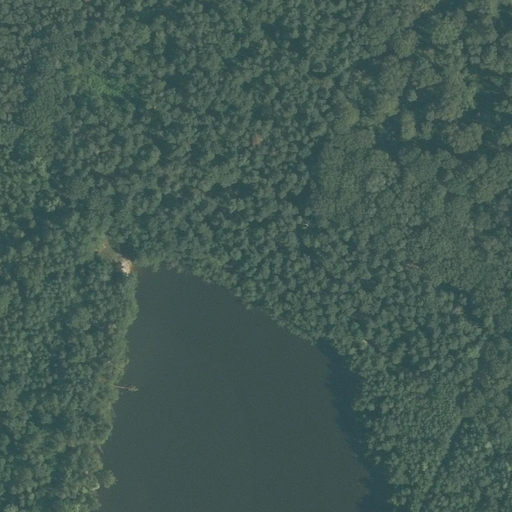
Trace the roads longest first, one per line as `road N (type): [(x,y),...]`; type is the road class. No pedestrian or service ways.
road 1 (track): [(466,404),(48,166),(59,0)]
road 2 (track): [(116,211),(55,338)]
